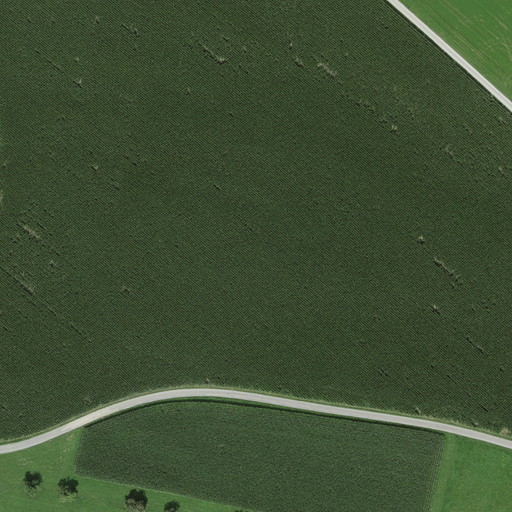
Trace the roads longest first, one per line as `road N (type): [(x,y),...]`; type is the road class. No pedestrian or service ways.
road 1 (track): [(511,444),(430,423),(198,392),(133,401),(0,450)]
road 2 (track): [(387,0),(511,109)]
